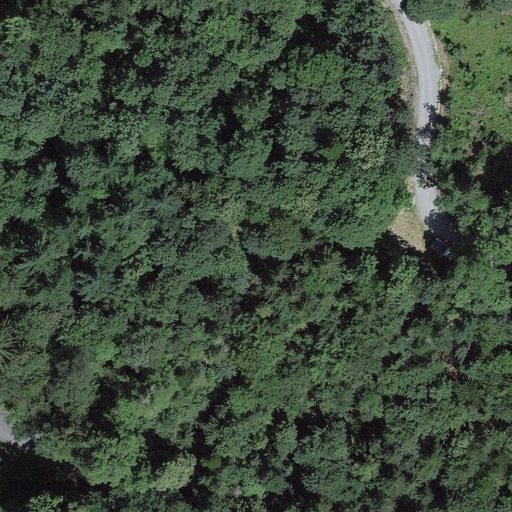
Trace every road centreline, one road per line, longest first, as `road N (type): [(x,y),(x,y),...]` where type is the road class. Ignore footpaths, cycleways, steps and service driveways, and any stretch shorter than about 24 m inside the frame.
road 1 (track): [(511,261),(456,240),(426,185),(432,39),(402,0)]
road 2 (residential): [(146,511),(0,423)]
